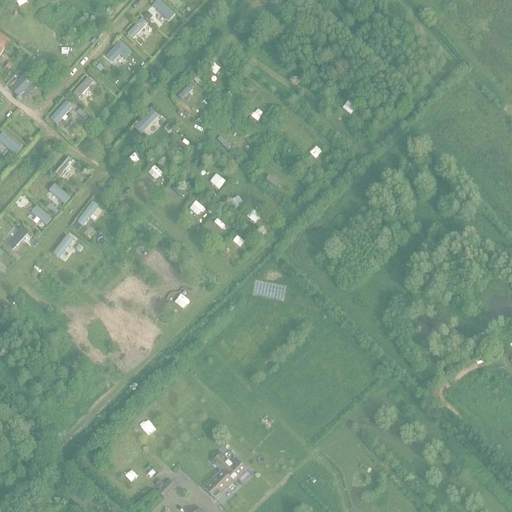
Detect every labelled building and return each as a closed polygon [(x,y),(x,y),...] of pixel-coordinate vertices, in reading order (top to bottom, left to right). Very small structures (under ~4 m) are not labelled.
[(157,0),(151,7),(168,22),(174,15),(157,0)] [(141,20),(127,35),(133,40),(146,24),(141,20)] [(0,63),(1,64),(4,59),(0,56),(0,55),(9,42),(0,35),(0,63)] [(119,43),(105,58),(112,64),(119,56),(124,61),(131,54),(119,43)] [(27,71),(10,89),(19,98),(30,86),(31,87),(20,99),(23,101),(40,84),(39,83),(40,81),(37,79),(36,80),(27,71)] [(88,78),(74,94),(79,99),(93,83),(88,78)] [(65,102),(51,118),(56,123),(71,107),(65,102)] [(18,112),(4,128),(9,132),(11,131),(13,132),(16,129),(14,127),(23,117),(26,121),(24,123),(28,127),(32,121),(22,113),(21,112),(20,113),(18,112)] [(68,157),(55,173),(61,179),(75,163),(68,157)] [(69,200),(53,187),(49,191),(65,205),(69,200)] [(50,221),(35,208),(31,213),(46,226),(50,221)] [(11,250),(25,235),(20,230),(6,245),(11,250)] [(75,238),(70,234),(58,250),(63,254),(75,238)] [(234,459),(230,464),(220,455),(213,463),(222,473),(205,490),(215,500),(245,470),(234,459)] [(158,494),(164,500),(175,488),(169,482),(158,494)]
